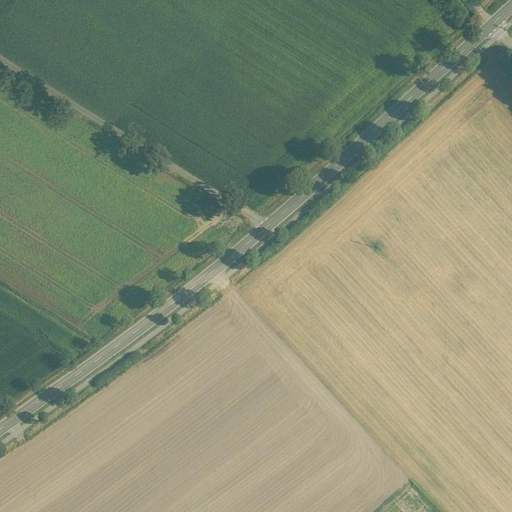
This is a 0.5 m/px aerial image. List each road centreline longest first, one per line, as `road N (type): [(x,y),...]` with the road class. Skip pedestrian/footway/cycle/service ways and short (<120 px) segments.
road 1 (tertiary): [(271,227),(0,434)]
road 2 (unclassified): [(0,57),(271,227)]
road 3 (tertiary): [(495,25),(271,227)]
